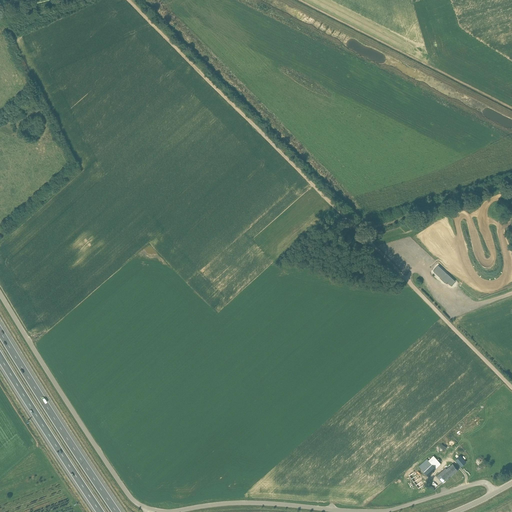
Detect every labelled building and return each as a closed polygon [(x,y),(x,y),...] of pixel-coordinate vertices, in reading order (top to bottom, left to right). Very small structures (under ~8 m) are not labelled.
[(455,281),(438,265),(433,271),(447,284),(449,284),(451,286),(455,281)] [(447,442),(444,446),(448,449),(450,446),(452,447),(455,443),(445,436),(443,440),(447,442)] [(460,456),(456,460),(461,466),(466,462),(460,456)] [(427,459),(419,466),(427,475),(438,466),(435,463),(436,463),(434,462),(432,464),(427,459)] [(458,470),(453,464),(447,469),(446,468),(436,476),(443,483),(458,470)] [(411,478),(418,488),(423,485),(416,475),(411,478)]
